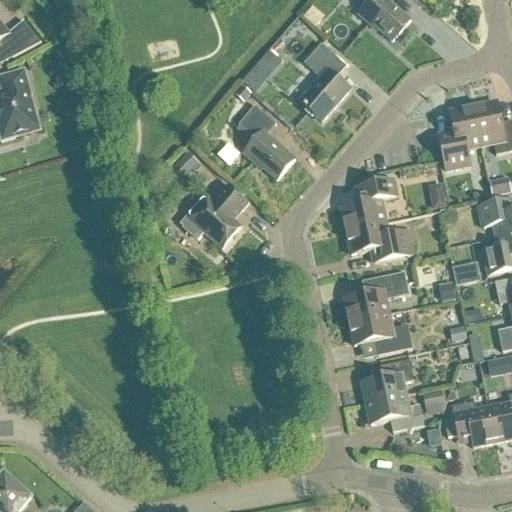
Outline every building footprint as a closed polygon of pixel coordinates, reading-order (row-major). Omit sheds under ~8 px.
[(392,46),(411,25),(383,0),(382,0),(366,0),(371,4),(358,19),(372,31),(373,29),(392,46)] [(42,46),(24,25),(9,38),(0,27),(0,46),(0,47),(13,62),(42,46)] [(336,83),(347,71),(321,49),(304,68),(321,83),(299,107),(322,127),(350,95),(336,83)] [(0,142),(1,147),(16,143),(15,140),(38,133),(29,101),(32,100),(25,75),(0,81),(0,87),(3,98),(0,98),(0,131),(0,132),(0,131),(0,142)] [(243,90),(235,98),(244,107),(252,99),(243,90)] [(290,122),(297,110),(272,97),(266,108),(290,122)] [(511,125),(501,128),(497,107),(473,112),(482,152),(494,149),(496,160),(511,157),(511,125)] [(267,139),(276,129),(255,111),(239,129),(256,144),(243,159),(256,170),(258,169),(277,186),(295,164),(267,139)] [(473,112),(450,117),(454,137),(438,141),(446,176),(471,171),(467,155),(482,152),(473,112)] [(187,157),(173,171),(185,182),(199,168),(187,157)] [(493,202),(511,198),(508,182),(489,186),(493,202)] [(346,237),(386,229),(381,205),(397,202),(393,185),(359,192),(362,209),(342,213),(346,237)] [(241,218),(249,208),(228,190),(213,207),(205,200),(180,229),(199,245),(204,238),(223,254),(242,232),(232,224),(239,217),(241,218)] [(511,217),(511,218),(509,206),(479,212),(483,233),(494,231),(497,244),(511,240),(511,217)] [(455,227),(458,226),(456,214),(443,217),(446,233),(456,231),(455,227)] [(389,241),(386,229),(346,237),(351,260),(372,256),(374,268),(414,260),(409,237),(389,241)] [(511,240),(497,244),(499,255),(484,258),(489,281),(511,276),(511,240)] [(481,286),(478,269),(452,274),(455,291),(481,286)] [(404,277),(392,280),(362,286),(365,300),(344,304),(349,328),(389,319),(386,305),(409,300),(404,277)] [(511,283),(495,287),(500,310),(510,307),(511,315),(511,283)] [(441,308),(455,306),(452,288),(438,290),(441,308)] [(480,311),(465,315),(468,326),(482,323),(480,311)] [(392,334),(389,319),(349,328),(354,351),(375,347),(378,361),(412,354),(407,330),(392,334)] [(451,346),(464,344),(462,332),(449,334),(451,346)] [(511,332),(498,336),(503,358),(511,355),(511,332)] [(472,338),(475,361),(483,360),(480,336),(472,338)] [(511,357),(489,362),(492,377),(511,373),(511,357)] [(366,409),(406,400),(403,388),(414,386),(410,365),(380,371),(382,383),(362,387),(366,409)] [(423,400),(427,421),(442,418),(445,409),(442,396),(423,400)] [(511,398),(509,400),(511,408),(488,412),(495,448),(511,445),(511,398)] [(408,413),(406,400),(366,409),(371,430),(391,426),(393,438),(424,432),(419,410),(408,413)] [(452,411),(454,424),(445,426),(448,442),(458,441),(459,450),(472,448),(473,453),(495,448),(488,412),(476,415),(474,406),(452,411)] [(0,511),(23,511),(31,503),(5,480),(0,484),(0,511)] [(94,511),(84,503),(76,511),(94,511)]
